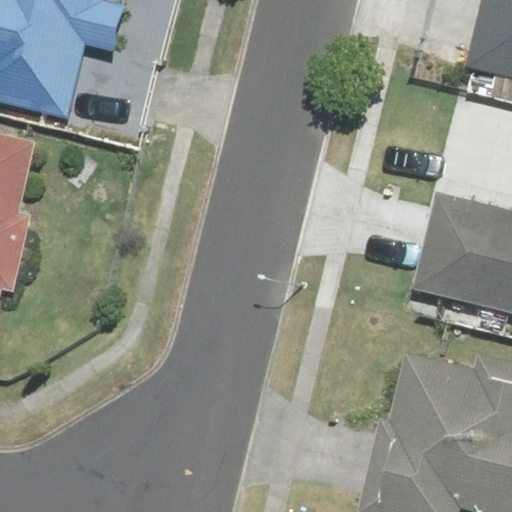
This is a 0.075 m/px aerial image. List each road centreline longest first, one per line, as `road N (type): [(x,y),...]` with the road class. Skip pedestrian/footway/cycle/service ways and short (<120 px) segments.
road 1 (residential): [(318,0),(189,506)]
road 2 (residential): [(9,471),(189,506)]
